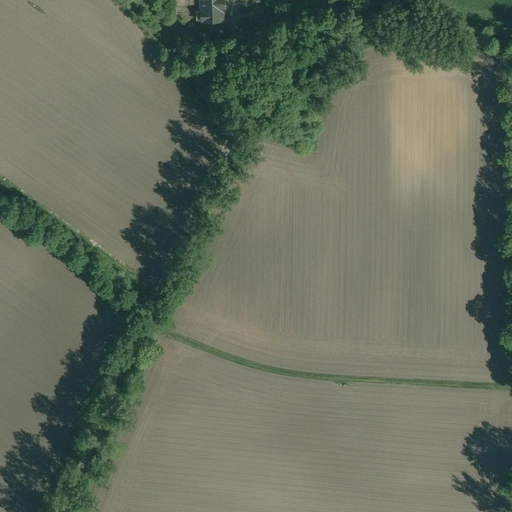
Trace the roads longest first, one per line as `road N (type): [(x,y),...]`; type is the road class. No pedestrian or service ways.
road 1 (residential): [(370,0),(308,68),(234,130),(60,511)]
road 2 (track): [(143,329),(296,375),(511,386)]
